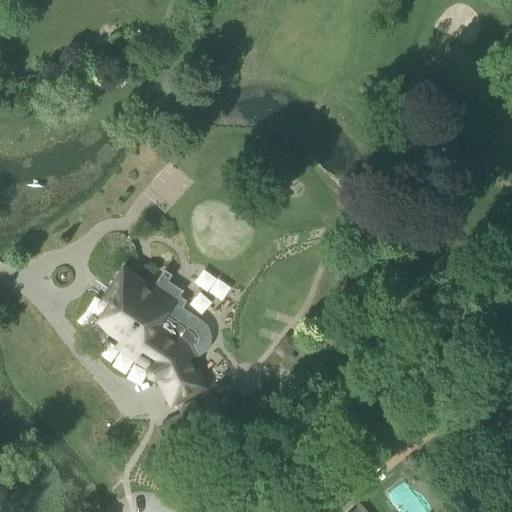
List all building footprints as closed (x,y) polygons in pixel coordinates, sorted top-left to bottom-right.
[(143,192),(165,211),(194,180),(172,160),(143,192)] [(194,282),(223,299),(231,285),(203,268),(194,282)] [(203,321),(199,319),(173,301),(173,300),(132,273),(116,298),(98,324),(137,350),(132,357),(149,368),(148,370),(148,372),(149,374),(150,376),(152,377),(154,378),(156,377),(171,405),(207,387),(193,360),(200,356),(203,354),(206,351),(208,347),(210,343),(211,339),(211,335),(210,331),(208,328),(206,324),(203,321)] [(217,321),(225,307),(198,290),(190,304),(217,321)] [(203,365),(211,379),(225,370),(216,357),(203,365)] [(193,402),(180,409),(188,426),(201,419),(193,402)] [(170,437),(188,428),(180,414),(162,423),(170,437)]
